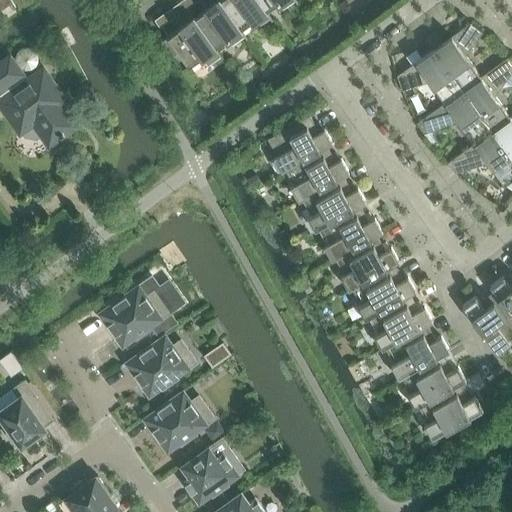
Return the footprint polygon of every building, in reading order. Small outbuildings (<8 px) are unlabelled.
[(0,0),(0,9),(4,6),(12,1),(11,0),(0,0)] [(178,0),(152,18),(158,27),(186,7),(187,7),(196,0),(178,0)] [(206,0),(210,4),(205,8),(206,9),(194,17),(216,47),(228,39),(233,47),(246,38),(247,37),(241,29),(223,5),(220,0),(206,0)] [(220,0),(223,5),(241,29),(253,21),(259,29),(271,20),(272,20),(273,19),(267,11),(266,11),(258,0),(220,0)] [(258,0),(266,11),(267,11),(279,3),(284,10),(297,1),(297,2),(298,1),(297,0),(258,0)] [(180,26),(181,27),(168,36),(162,41),(172,56),(179,51),(189,66),(202,57),(208,65),(221,56),(222,55),(216,47),(194,17),(187,7),(186,7),(187,8),(178,14),(184,23),(180,26)] [(453,34),(433,48),(463,89),(481,76),(466,55),(483,32),(470,22),(453,34)] [(415,62),(397,75),(402,90),(430,81),(445,102),(463,89),(433,48),(415,62)] [(0,92),(4,97),(30,79),(13,55),(0,63),(0,92)] [(511,60),(508,56),(481,76),(463,89),(492,130),(511,117),(510,116),(495,96),(511,72),(511,60)] [(65,134),(64,133),(75,125),(72,120),(72,116),(70,112),(66,108),(62,107),(59,102),(57,103),(53,97),(59,93),(43,70),(30,79),(4,97),(15,114),(14,122),(20,131),(21,131),(25,137),(37,139),(43,135),(49,144),(60,136),(61,136),(65,134)] [(445,102),(417,122),(424,133),(459,122),(474,142),(474,143),(492,130),(463,89),(445,102)] [(268,138),(277,154),(274,156),(282,171),(285,169),(284,168),(326,144),(327,145),(333,142),(324,128),(319,131),(310,114),(268,138)] [(511,115),(510,116),(511,117),(492,130),(511,156),(511,115)] [(474,142),(447,162),(456,172),(488,162),(504,184),(511,178),(511,156),(492,130),(474,143),(474,142)] [(294,184),(290,186),(298,200),(302,198),(301,198),(343,174),(344,175),(349,171),(341,157),(335,160),(327,145),(326,144),(284,168),(285,169),(294,184)] [(256,173),(246,179),(251,188),(261,182),(256,173)] [(310,214),(307,215),(315,230),(318,228),(318,227),(360,204),(360,205),(366,201),(358,187),(352,190),(344,175),(343,174),(301,198),(302,198),(310,214)] [(360,204),(318,227),(318,228),(327,243),(324,245),(332,260),(335,258),(334,257),(376,233),(377,234),(383,231),(375,216),(369,220),(360,205),(360,204)] [(352,287),(351,286),(393,263),(394,264),(399,261),(391,246),(385,249),(377,234),(376,233),(334,257),(335,258),(344,273),(340,275),(348,289),(352,287)] [(393,263),(351,286),(352,287),(360,303),(357,304),(365,319),(368,317),(368,316),(410,292),(410,293),(416,290),(408,276),(402,279),(394,264),(393,263)] [(511,277),(507,281),(503,275),(490,285),(494,290),(495,290),(511,313),(511,277)] [(170,312),(154,289),(146,295),(139,284),(100,312),(123,345),(134,337),(136,340),(153,328),(151,325),(170,312)] [(511,336),(511,313),(495,290),(494,290),(480,301),(476,295),(462,305),(497,352),(510,343),(508,340),(511,336)] [(377,332),(374,334),(382,348),(385,347),(385,346),(427,323),(433,320),(425,305),(419,308),(410,293),(410,292),(368,316),(368,317),(377,332)] [(385,347),(394,362),(390,364),(399,378),(402,376),(401,375),(443,352),(444,353),(449,350),(441,335),(436,338),(427,323),(385,346),(385,347)] [(161,387),(163,390),(180,378),(177,375),(197,361),(181,339),(173,345),(165,334),(126,361),(150,394),(161,387)] [(443,352),(401,375),(402,376),(410,391),(407,393),(415,408),(418,406),(418,405),(460,381),(460,382),(466,379),(458,365),(452,368),(444,353),(443,352)] [(20,365),(12,353),(2,360),(10,372),(20,365)] [(25,378),(13,386),(20,396),(0,410),(0,413),(11,429),(6,432),(15,444),(19,441),(22,444),(45,428),(44,427),(55,419),(37,395),(25,378)] [(460,381),(418,405),(418,406),(427,421),(424,423),(432,437),(483,409),(475,394),(469,397),(460,382),(460,381)] [(144,417),(168,450),(179,442),(181,445),(197,434),(195,431),(215,417),(199,395),(191,400),(183,390),(144,417)] [(218,419),(205,428),(214,440),(226,431),(218,419)] [(216,456),(209,445),(182,464),(190,475),(184,479),(199,501),(210,494),(213,496),(229,485),(227,482),(238,474),(222,452),(216,456)] [(72,488),(74,491),(64,498),(73,511),(111,511),(118,508),(109,496),(112,494),(98,474),(88,482),(85,478),(86,478),(85,477),(71,487),(71,488),(72,488)] [(215,511),(265,511),(255,497),(249,502),(241,491),(214,510),(215,511)]
